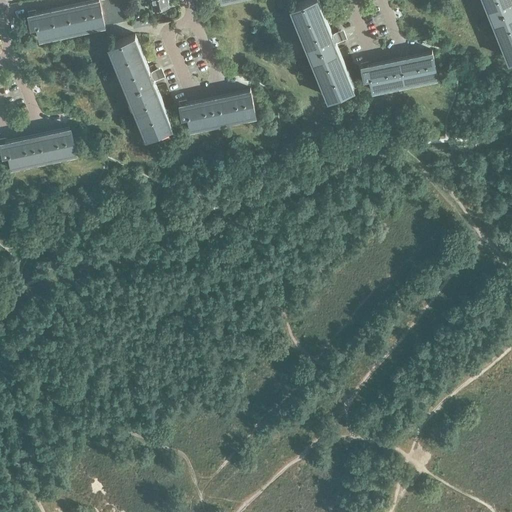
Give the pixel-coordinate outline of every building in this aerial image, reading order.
[(102,12),(100,0),(99,0),(85,0),(29,12),(32,25),(38,24),(41,38),(105,25),(102,12)] [(102,12),(108,11),(106,0),(100,0),(102,12)] [(106,0),(108,11),(114,9),(112,0),(106,0)] [(112,0),(114,9),(120,8),(118,0),(112,0)] [(118,0),(120,8),(126,7),(124,0),(118,0)] [(150,8),(153,8),(170,4),(168,0),(151,0),(152,2),(149,3),(150,8)] [(332,32),(318,0),(305,0),(291,6),(328,96),(354,86),(336,41),(344,38),(341,30),(332,32)] [(511,0),(486,0),(509,58),(511,57),(511,0)] [(120,8),(123,21),(129,20),(126,7),(120,8)] [(117,22),(123,21),(120,8),(114,9),(117,22)] [(108,11),(111,23),(117,22),(114,9),(108,11)] [(105,25),(111,23),(108,11),(102,12),(105,25)] [(133,27),(153,23),(152,17),(132,21),(133,27)] [(135,33),(109,44),(147,135),(172,124),(153,79),(162,75),(159,68),(150,72),(135,33)] [(432,52),(370,65),(369,62),(363,64),(365,78),(371,77),(373,83),(374,91),(375,90),(374,86),(437,74),(438,77),(432,49),(432,52)] [(191,129),(256,115),(251,90),(186,104),(186,101),(180,102),(183,116),(188,115),(191,129)] [(10,167),(75,153),(69,128),(5,142),(4,139),(0,139),(0,147),(1,154),(7,153),(10,167)]
